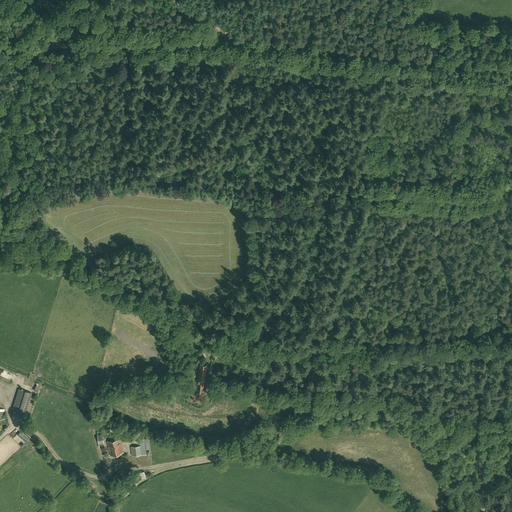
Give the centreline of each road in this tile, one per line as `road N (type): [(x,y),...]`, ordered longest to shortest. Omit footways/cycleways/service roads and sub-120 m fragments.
road 1 (track): [(0,41),(266,41),(452,61)]
road 2 (track): [(408,511),(370,481),(252,454)]
